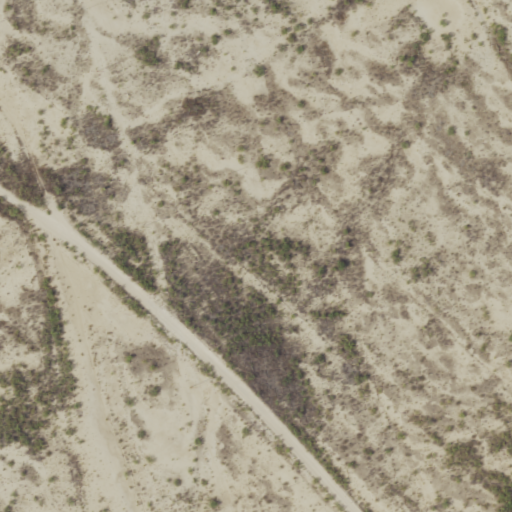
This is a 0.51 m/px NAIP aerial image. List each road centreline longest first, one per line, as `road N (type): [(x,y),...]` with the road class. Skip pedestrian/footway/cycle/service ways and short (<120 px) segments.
road 1 (track): [(353,511),(198,343),(66,236),(0,197)]
road 2 (track): [(66,236),(0,84)]
